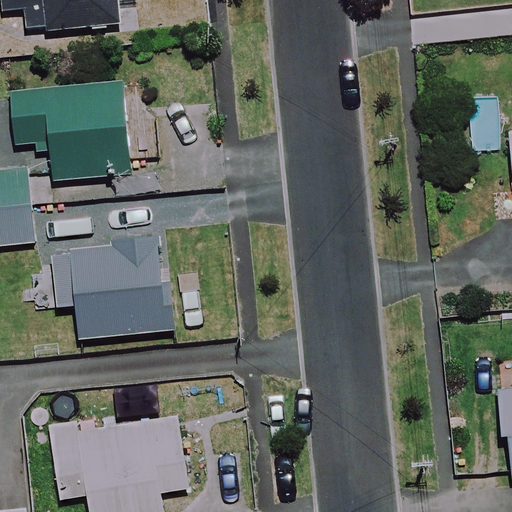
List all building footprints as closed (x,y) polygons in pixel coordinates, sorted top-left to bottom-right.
[(117,27),(115,0),(14,0),(17,34),(117,27)] [(132,178),(132,97),(16,98),(16,147),(54,147),(55,179),(132,178)] [(33,170),(0,171),(0,246),(37,244),(33,170)] [(41,315),(79,310),(84,343),(175,330),(162,241),(71,254),(74,278),(37,283),(41,315)] [(511,393),(501,395),(509,482),(511,481),(511,393)] [(191,489),(182,420),(85,433),(84,424),(53,428),(63,500),(91,496),(92,511),(165,511),(163,492),(191,489)]
